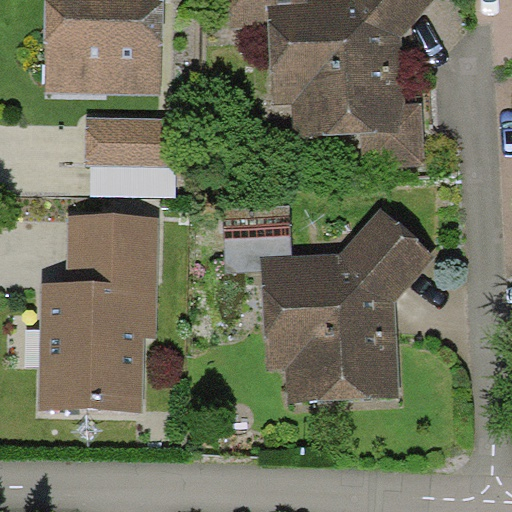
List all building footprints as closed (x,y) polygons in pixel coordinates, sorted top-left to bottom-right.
[(165,0),(48,0),(47,92),(164,93),(165,0)] [(403,39),(433,0),(232,0),(233,28),(272,27),(275,101),(293,101),(294,137),(363,134),(364,168),(426,166),(424,106),(406,106),(403,39)] [(175,122),(90,120),(88,168),(173,171),(175,122)] [(263,259),(292,259),(292,206),(223,207),(224,274),(263,273),(263,259)] [(380,214),(343,258),(292,259),(263,259),(263,273),(266,371),(290,370),(291,404),(400,401),(397,302),(433,258),(380,214)] [(41,408),(145,409),(146,339),(158,340),(160,223),(69,222),(68,288),(42,287),(41,408)]
